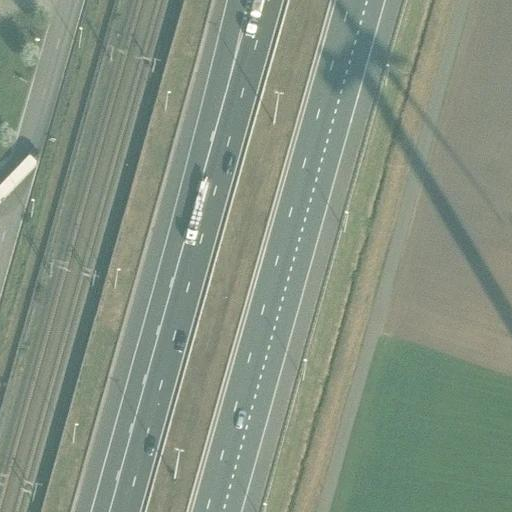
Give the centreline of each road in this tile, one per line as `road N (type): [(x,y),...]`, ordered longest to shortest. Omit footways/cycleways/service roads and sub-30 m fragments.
road 1 (unclassified): [(321,511),(462,0)]
road 2 (motorway): [(199,194),(111,511)]
road 3 (motorway): [(212,511),(296,225)]
road 4 (motorway): [(296,225),(370,0)]
road 5 (motorway): [(296,225),(359,0)]
road 6 (unclassified): [(3,218),(71,0)]
road 7 (motorway): [(257,0),(199,194)]
road 8 (motorway): [(241,0),(199,194)]
